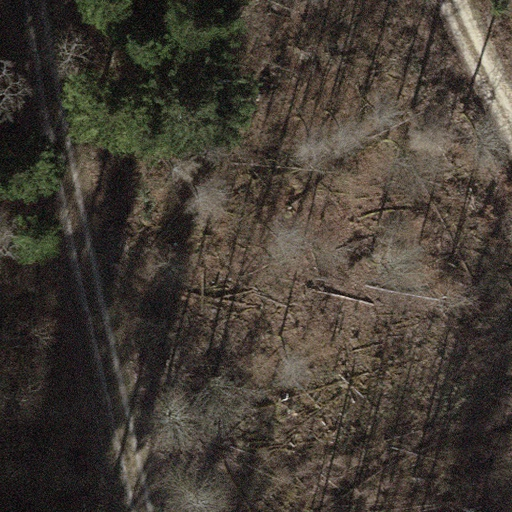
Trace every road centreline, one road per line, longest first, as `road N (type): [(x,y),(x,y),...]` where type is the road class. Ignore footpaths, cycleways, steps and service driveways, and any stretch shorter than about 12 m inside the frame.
road 1 (track): [(146,511),(55,0)]
road 2 (track): [(511,119),(455,0)]
